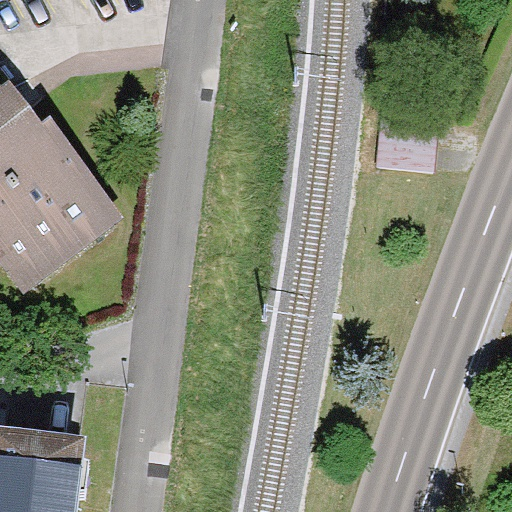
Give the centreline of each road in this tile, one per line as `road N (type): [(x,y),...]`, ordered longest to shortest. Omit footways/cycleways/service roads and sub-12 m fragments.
road 1 (track): [(212,0),(148,511)]
road 2 (secondary): [(511,177),(388,511)]
